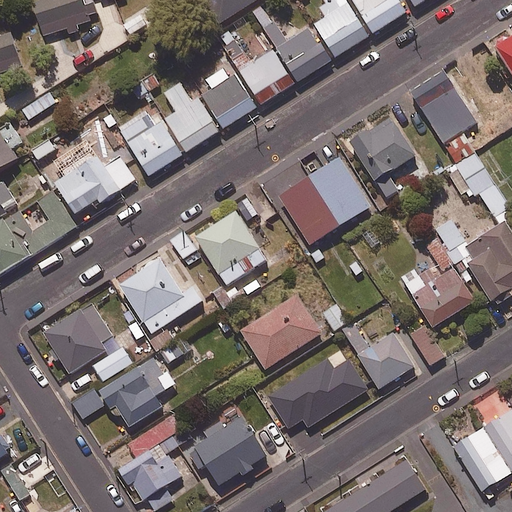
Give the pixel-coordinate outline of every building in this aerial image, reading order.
[(93,0),(86,3),(85,0),(42,0),(34,3),(48,40),(71,31),(74,40),(84,36),(81,27),(93,23),(91,18),(98,15),(93,0)] [(204,0),(221,27),(263,0),(204,0)] [(319,10),(322,14),(326,22),(316,28),(337,62),(371,41),(345,0),(344,0),(341,2),(339,0),(325,0),(328,5),(319,10)] [(351,0),(375,38),(408,17),(397,0),(351,0)] [(434,0),(409,0),(417,11),(434,0)] [(275,53),(298,88),(334,65),(313,31),(290,45),(266,8),(256,15),(278,51),(275,53)] [(142,16),(124,27),(132,39),(150,28),(142,16)] [(242,76),(263,110),(298,88),(275,53),(253,67),(231,31),(218,39),(242,76)] [(0,83),(3,83),(2,77),(23,71),(13,36),(0,40),(0,83)] [(511,41),(499,51),(511,70),(511,41)] [(233,82),(226,70),(206,83),(213,94),(203,101),(224,135),(259,113),(237,79),(233,82)] [(134,106),(151,96),(162,89),(155,76),(126,94),(134,106)] [(479,125),(446,76),(414,97),(447,146),(479,125)] [(224,135),(203,101),(194,106),(188,96),(181,85),(165,95),(177,115),(165,123),(187,158),(224,135)] [(57,105),(50,95),(24,112),(30,122),(57,105)] [(187,158),(165,123),(159,113),(151,118),(148,113),(140,117),(120,130),(151,180),(187,158)] [(418,160),(393,121),(349,150),(385,207),(402,196),(390,178),(418,160)] [(0,172),(18,162),(11,150),(21,144),(12,128),(0,135),(0,172)] [(510,207),(466,140),(446,153),(457,170),(449,175),(467,204),(480,195),(495,217),(510,207)] [(52,143),(33,155),(39,165),(58,153),(52,143)] [(124,193),(106,168),(106,169),(90,148),(81,154),(90,166),(84,171),(81,167),(55,186),(79,219),(98,205),(102,210),(124,193)] [(106,168),(124,193),(138,183),(120,158),(106,168)] [(373,212),(342,163),(280,203),(311,251),(373,212)] [(0,209),(14,202),(2,182),(0,182),(0,209)] [(8,223),(32,260),(78,231),(54,194),(8,223)] [(268,264),(238,216),(198,241),(228,289),(268,264)] [(468,244),(452,220),(436,231),(453,254),(468,244)] [(0,280),(32,260),(8,223),(0,228),(0,280)] [(459,267),(466,262),(494,309),(511,297),(511,231),(509,226),(471,249),(469,246),(452,256),(459,267)] [(202,258),(186,234),(172,244),(188,267),(202,258)] [(184,297),(162,263),(122,290),(154,338),(204,305),(194,290),(184,297)] [(433,273),(424,278),(420,271),(404,281),(436,332),(477,306),(456,271),(439,282),(433,273)] [(238,288),(228,294),(223,288),(210,296),(224,318),(237,309),(235,305),(245,299),(238,288)] [(324,338),(299,299),(243,335),(268,374),(324,338)] [(349,324),(338,306),(324,315),(335,333),(349,324)] [(115,341),(96,308),(46,337),(71,379),(109,357),(104,348),(115,341)] [(371,350),(354,326),(344,333),(361,357),(371,350)] [(447,359),(428,329),(413,338),(431,369),(447,359)] [(171,333),(153,346),(168,368),(186,355),(171,333)] [(417,371),(395,337),(360,360),(382,394),(417,371)] [(134,366),(125,351),(95,369),(104,385),(134,366)] [(174,390),(155,361),(103,395),(129,435),(165,412),(158,401),(174,390)] [(336,373),(329,362),(270,399),(290,431),(306,421),(311,429),(370,393),(352,364),(336,373)] [(98,391),(76,406),(89,426),(111,411),(98,391)] [(511,415),(486,432),(511,473),(511,415)] [(188,443),(172,419),(131,446),(140,460),(121,472),(147,511),(157,511),(175,501),(168,490),(184,480),(168,456),(188,443)] [(270,462),(244,421),(227,432),(222,425),(205,436),(209,442),(190,454),(204,476),(209,472),(222,492),(270,462)] [(511,478),(511,473),(486,432),(457,451),(486,496),(505,484),(511,478)] [(0,439),(0,465),(15,456),(3,437),(0,439)] [(17,462),(1,472),(25,507),(40,497),(17,462)] [(398,511),(428,494),(409,465),(334,511),(398,511)]
